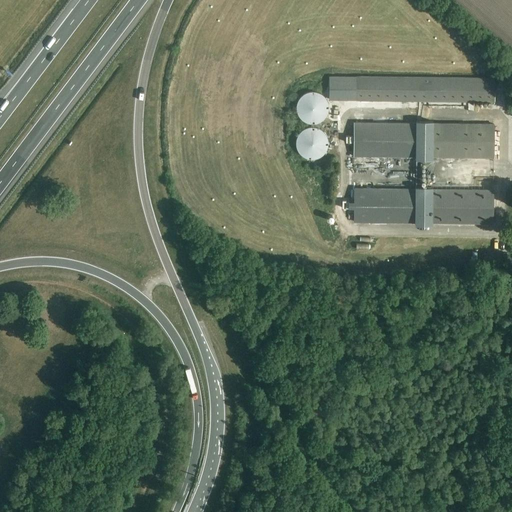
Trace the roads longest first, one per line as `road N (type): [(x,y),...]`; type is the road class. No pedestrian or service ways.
road 1 (motorway): [(192,510),(217,431),(213,382),(149,215),(138,136),(145,65),(167,0)]
road 2 (motorway): [(0,266),(39,260),(89,268),(134,292),(168,325),(194,379),(198,413),(192,469),(175,511)]
road 3 (motorway): [(0,181),(137,0)]
road 4 (motorway): [(87,0),(0,115)]
